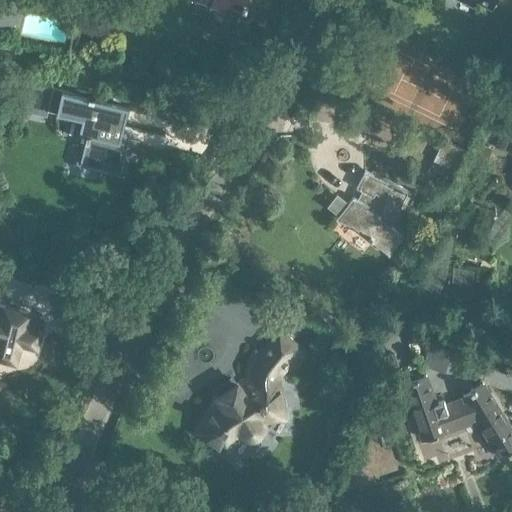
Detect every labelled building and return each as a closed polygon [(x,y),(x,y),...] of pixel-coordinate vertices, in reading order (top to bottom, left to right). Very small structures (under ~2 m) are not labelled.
[(246,3),(244,2),(244,0),(201,0),(240,14),(242,8),(244,8),(246,3)] [(127,107),(93,99),(93,97),(87,95),(87,97),(68,93),(68,91),(31,82),(25,111),(45,116),(46,110),(55,112),(57,104),(63,105),(61,114),(82,119),(78,133),(85,135),(84,140),(85,141),(79,164),(119,173),(128,138),(120,136),(127,107)] [(432,159),(429,166),(451,177),(454,170),(455,170),(464,151),(440,140),(431,159),(432,159)] [(352,196),(341,210),(352,219),(350,222),(389,253),(403,236),(389,225),(398,208),(406,190),(364,169),(355,187),(364,191),(360,200),(352,196)] [(0,355),(16,360),(21,341),(37,345),(43,322),(28,317),(29,312),(0,304),(0,355)] [(280,372),(300,348),(278,330),(258,354),(260,356),(259,357),(257,359),(256,362),(255,364),(254,366),(253,368),(252,372),(252,376),(252,378),(252,382),(252,384),(247,385),(241,389),(236,382),(215,395),(220,402),(214,405),(196,431),(223,451),(236,432),(243,437),(245,438),(246,438),(248,439),(250,439),(253,439),(254,438),(255,438),(257,437),(259,436),(260,434),(261,433),(262,432),(262,431),(262,429),(263,428),(263,427),(262,425),(262,421),(284,417),(278,380),(275,380),(278,371),(280,372)] [(511,450),(511,431),(482,382),(469,390),(470,392),(463,397),(464,397),(444,404),(443,400),(434,403),(424,375),(402,383),(423,439),(477,419),(501,458),(511,450)]
